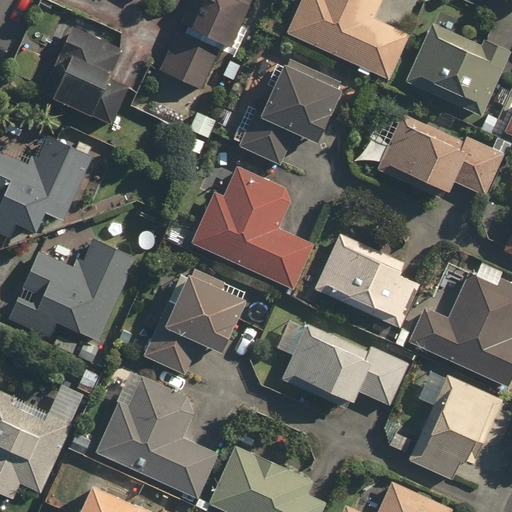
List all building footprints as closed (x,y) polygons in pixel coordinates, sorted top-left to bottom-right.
[(193,0),(161,69),(203,88),(223,45),(231,48),(252,0),(193,0)] [(303,0),(290,32),(390,77),(409,35),(373,18),(381,0),(303,0)] [(433,24),(408,82),(482,114),(510,50),(484,38),(481,45),(433,24)] [(76,27),(45,90),(113,122),(131,85),(109,74),(121,49),(76,27)] [(257,105),(239,142),(282,162),(294,136),(316,146),(345,83),(286,55),(262,107),(257,105)] [(464,140),(404,113),(378,168),(446,200),(454,182),(483,196),(503,152),(466,135),(464,140)] [(0,151),(0,233),(10,238),(17,224),(36,232),(44,213),(60,220),(91,152),(48,132),(32,166),(0,151)] [(191,241),(292,288),(312,244),(281,229),(297,195),(236,167),(223,193),(215,190),(191,241)] [(403,262),(341,231),(314,285),(398,328),(420,283),(398,272),(403,262)] [(40,251),(8,317),(49,337),(56,323),(97,342),(138,258),(96,237),(80,271),(40,251)] [(471,271),(451,318),(426,308),(412,341),(510,382),(511,376),(511,281),(501,277),(504,271),(482,261),(476,274),(471,271)] [(186,266),(144,356),(186,375),(201,343),(222,353),(250,295),(186,266)] [(370,351),(292,315),(278,346),(294,354),(283,377),(333,400),(337,392),(356,401),(360,393),(390,407),(410,364),(372,347),(370,351)] [(502,400),(430,366),(417,395),(436,404),(419,441),(397,430),(390,445),(411,455),(409,460),(450,479),(459,460),(471,465),(502,400)] [(117,400),(95,450),(199,495),(218,451),(183,436),(199,400),(122,367),(109,397),(117,400)] [(0,389),(0,492),(15,499),(22,483),(41,491),(85,393),(59,382),(47,410),(0,389)] [(314,480),(236,445),(209,503),(229,511),(323,511),(328,501),(309,493),(314,480)] [(361,511),(348,505),(344,511),(454,511),(455,511),(394,481),(379,511),(361,511)] [(153,511),(92,484),(79,511),(153,511)]
